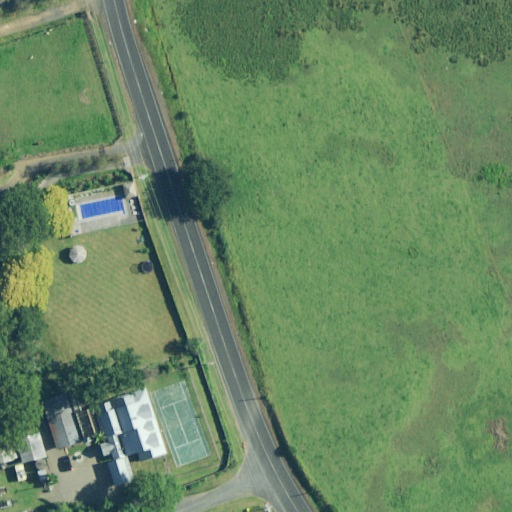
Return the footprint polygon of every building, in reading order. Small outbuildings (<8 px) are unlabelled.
[(103,461),(111,485),(132,478),(125,457),(134,454),(135,458),(141,456),(143,460),(163,453),(140,387),(112,396),(114,401),(90,409),(100,438),(94,440),(99,454),(105,453),(107,452),(110,459),(103,461)] [(61,391),(36,399),(52,449),(77,441),(61,391)] [(94,437),(87,416),(90,415),(89,410),(86,411),(84,405),(70,410),(80,441),(94,437)] [(18,462),(30,459),(36,482),(49,478),(43,455),(37,432),(12,439),(18,462)] [(9,441),(0,444),(0,461),(14,458),(9,441)]
